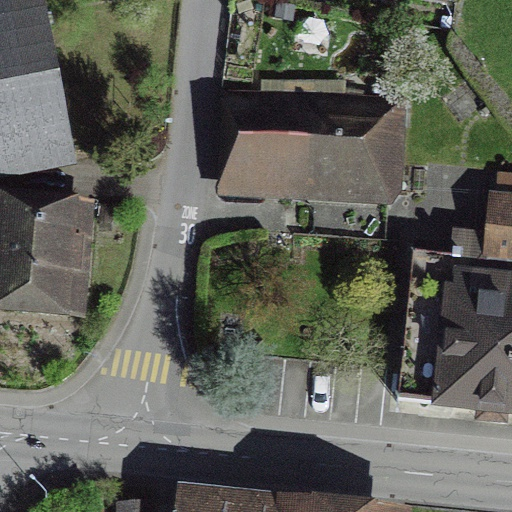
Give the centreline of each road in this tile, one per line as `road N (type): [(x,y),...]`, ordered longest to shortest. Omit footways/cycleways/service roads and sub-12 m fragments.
road 1 (residential): [(120,448),(148,367),(175,238),(205,0)]
road 2 (residential): [(120,448),(511,485)]
road 3 (residential): [(0,439),(120,448)]
